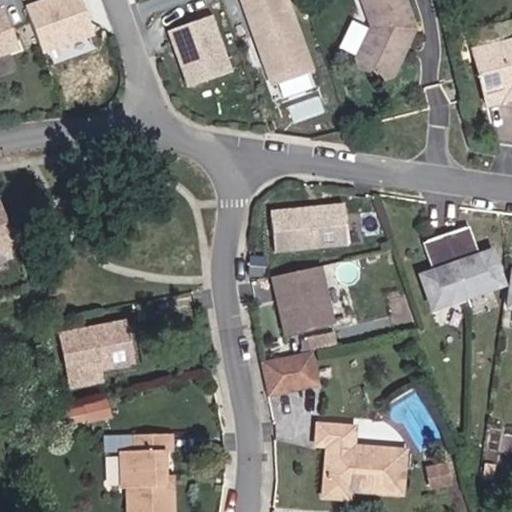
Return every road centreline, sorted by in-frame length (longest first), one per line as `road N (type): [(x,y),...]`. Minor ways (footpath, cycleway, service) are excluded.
road 1 (residential): [(226,155),(222,280),(241,406)]
road 2 (residential): [(226,155),(406,172)]
road 3 (residential): [(0,144),(55,129),(153,120)]
road 4 (residential): [(108,0),(153,120)]
